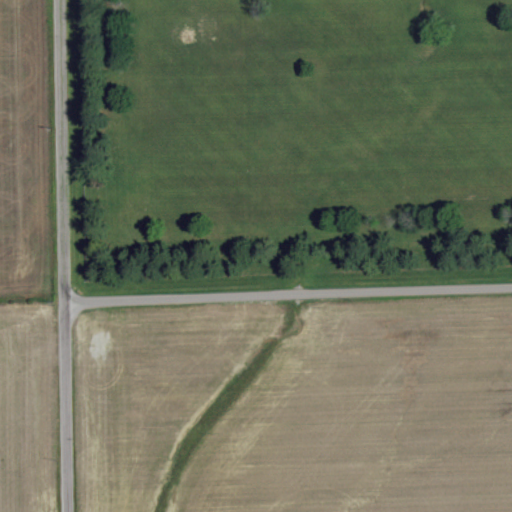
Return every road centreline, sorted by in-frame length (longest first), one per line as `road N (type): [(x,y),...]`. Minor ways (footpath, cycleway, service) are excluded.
road 1 (tertiary): [(68,511),(58,0)]
road 2 (residential): [(66,300),(511,286)]
